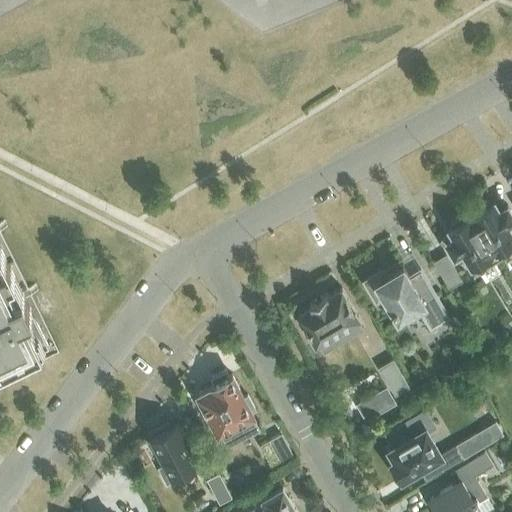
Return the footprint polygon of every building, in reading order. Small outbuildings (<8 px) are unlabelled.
[(511,251),(511,231),(507,223),(511,220),(511,212),(507,204),(499,209),(494,201),(490,203),(488,199),(474,207),(476,211),(473,213),(473,214),(472,215),(498,260),(511,251)] [(498,260),(472,215),(470,216),(469,215),(466,217),(464,213),(450,222),(452,225),(449,228),(454,236),(446,241),(454,255),(462,250),(476,273),(498,260)] [(0,378),(59,350),(0,229),(0,378)] [(447,253),(433,260),(448,287),(462,280),(447,253)] [(448,316),(420,269),(409,276),(403,265),(385,275),(380,268),(379,269),(380,270),(367,277),(366,276),(365,277),(376,296),(383,292),(391,306),(393,310),(394,310),(398,316),(418,305),(430,327),(448,316)] [(358,315),(341,286),(328,294),(326,291),(309,302),(311,304),(298,312),(315,341),(358,315)] [(465,319),(459,310),(452,314),(457,324),(465,319)] [(392,359),(377,368),(394,397),(409,388),(392,359)] [(460,377),(451,363),(437,371),(446,385),(460,377)] [(198,393),(218,430),(252,412),(231,373),(211,383),(212,385),(198,393)] [(200,461),(178,420),(170,425),(168,421),(148,432),(164,462),(157,466),(166,483),(184,474),(182,470),(200,461)] [(440,453),(425,427),(388,449),(394,459),(389,462),(399,479),(428,462),(434,472),(462,456),(456,444),(440,453)] [(293,453),(281,431),(268,439),(280,461),(293,453)] [(485,494),(472,473),(491,462),(484,451),(451,471),(457,481),(429,497),(438,511),(481,511),(476,502),(479,500),(478,498),(485,494)] [(231,496),(219,471),(206,478),(219,503),(231,496)] [(297,511),(282,485),(262,497),(263,499),(240,511),(297,511)]
